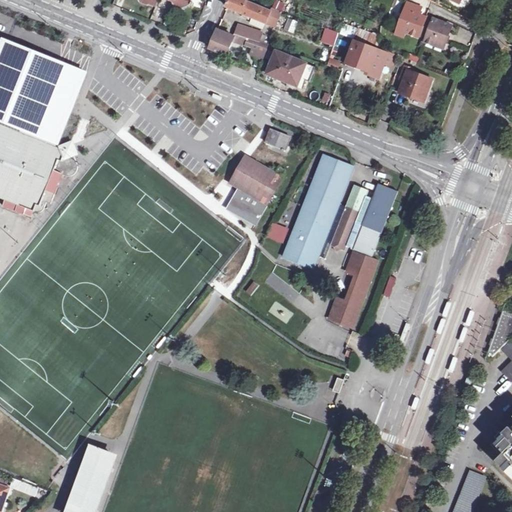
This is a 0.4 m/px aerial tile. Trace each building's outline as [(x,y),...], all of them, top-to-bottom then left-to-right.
[(231,0),(228,8),(244,14),(252,17),(277,27),(282,13),(274,10),(273,13),(241,0),(231,0)] [(420,38),(420,36),(426,18),(420,16),(422,8),(408,3),(399,30),(407,33),(420,38)] [(427,17),(426,18),(420,36),(427,39),(426,42),(445,49),(453,26),(427,17)] [(293,33),(297,21),(288,18),(284,30),(293,33)] [(344,23),(340,33),(354,38),(358,28),(344,23)] [(239,26),(237,32),(250,38),(253,31),(239,26)] [(358,28),(354,38),(378,47),(379,35),(358,27),(358,28)] [(405,38),(407,33),(399,30),(397,35),(405,38)] [(227,55),(233,42),(235,37),(218,31),(210,49),(227,55)] [(339,35),(328,31),(324,42),(336,47),(339,35)] [(237,32),(235,37),(233,42),(253,49),(257,51),(255,56),(264,60),(270,45),(250,38),(237,32)] [(341,36),(338,44),(347,47),(349,39),(341,36)] [(5,40),(0,38),(0,196),(7,199),(5,205),(33,216),(36,210),(40,212),(43,212),(46,208),(48,202),(52,204),(57,194),(55,194),(63,174),(68,176),(71,176),(73,176),(75,175),(77,173),(78,172),(79,170),(79,169),(79,165),(78,162),(75,155),(71,145),(63,149),(60,148),(58,147),(88,73),(5,39),(5,40)] [(357,44),(350,63),(371,71),(370,74),(381,78),(386,64),(390,53),(390,52),(381,48),(380,52),(357,44)] [(268,74),(304,88),(307,80),(310,81),(316,67),(277,52),(268,74)] [(399,56),(390,53),(386,64),(395,68),(399,56)] [(430,56),(422,54),(419,62),(426,65),(430,56)] [(327,66),(340,68),(341,60),(329,58),(327,66)] [(215,62),(213,66),(223,70),(225,66),(215,62)] [(349,66),(370,74),(371,71),(350,63),(349,66)] [(435,79),(413,71),(412,74),(409,73),(402,92),(427,102),(435,79)] [(327,105),(331,95),(325,92),(321,103),(327,105)] [(292,137),(273,129),(268,142),(284,149),(284,150),(286,151),(287,150),(292,137)] [(74,142),(60,148),(63,149),(71,145),(75,155),(80,154),(74,142)] [(327,259),(334,241),(354,249),(373,256),(399,192),(380,184),(375,197),(368,195),(370,190),(356,184),(348,205),(341,203),(355,166),(326,154),(285,257),(314,268),(320,256),(327,259)] [(241,167),(245,166),(248,161),(253,160),(248,158),(241,167)] [(261,216),(283,177),(253,160),(248,161),(245,166),(241,167),(242,171),(238,179),(239,183),(243,186),(235,200),(236,204),(254,214),(255,212),(261,216)] [(287,169),(281,166),(277,172),(283,176),(287,169)] [(254,214),(236,204),(235,200),(230,209),(256,224),(261,216),(255,212),(254,214)] [(275,223),(269,236),(284,241),(290,229),(275,223)] [(373,256),(354,249),(345,270),(354,274),(344,299),(335,296),(327,316),(351,326),(378,258),(373,256)] [(389,296),(396,277),(391,275),(384,293),(389,296)] [(255,281),(247,292),(252,296),(260,285),(255,281)] [(465,323),(469,324),(473,313),(469,312),(465,323)] [(503,347),(511,325),(511,314),(506,312),(490,353),(494,357),(503,347)] [(399,341),(402,342),(408,325),(405,323),(399,341)] [(476,374),(471,373),(466,384),(471,386),(476,374)] [(340,378),(337,387),(343,389),(346,380),(340,378)] [(492,445),(503,456),(498,461),(511,475),(511,440),(505,433),(492,445)] [(65,511),(96,511),(102,498),(95,495),(100,482),(107,484),(115,462),(109,459),(111,453),(91,446),(65,511)] [(109,459),(115,462),(118,456),(111,453),(109,459)] [(472,511),(487,478),(472,472),(455,511),(472,511)] [(15,478),(12,486),(37,496),(40,488),(15,478)] [(95,495),(102,498),(107,484),(100,482),(95,495)] [(6,502),(11,488),(0,483),(0,511),(4,501),(6,502)]
